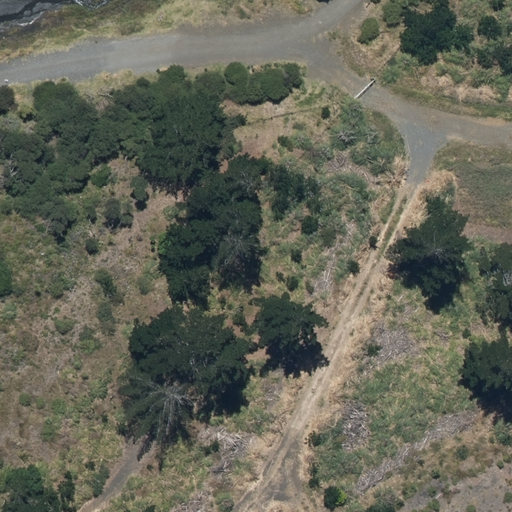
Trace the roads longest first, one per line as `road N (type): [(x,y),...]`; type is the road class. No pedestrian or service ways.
road 1 (track): [(19,68),(110,49),(271,38)]
road 2 (track): [(271,38),(408,96),(511,115)]
